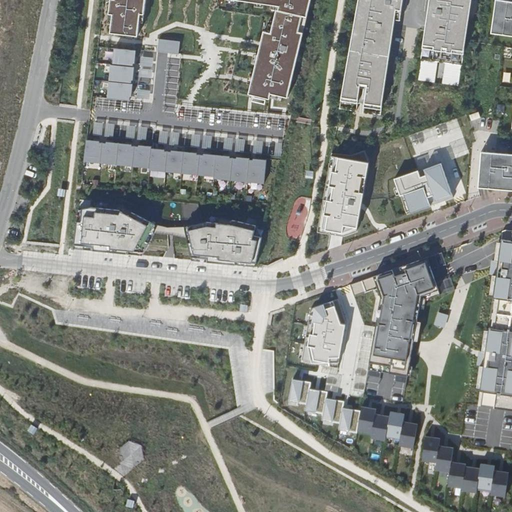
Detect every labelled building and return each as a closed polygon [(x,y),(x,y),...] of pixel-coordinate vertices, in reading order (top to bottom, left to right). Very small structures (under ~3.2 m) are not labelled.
[(110,0),(109,14),(113,14),(112,24),(111,33),(138,36),(140,22),(141,14),(144,14),(145,0),(110,0)] [(288,97),(310,0),(240,0),(255,2),(264,3),(271,4),(279,6),(279,9),(276,9),(273,24),(271,32),(267,31),(264,31),(258,54),(256,63),(253,75),(251,84),(249,94),(270,99),(271,93),(288,97)] [(395,14),(400,15),(402,0),(358,0),(339,108),(356,111),(357,103),(364,104),(363,112),(380,114),(394,19),(395,14)] [(461,65),(470,0),(428,0),(420,59),(437,61),(445,63),(461,65)] [(511,1),(504,0),(500,0),(500,4),(495,3),(491,28),(496,29),(496,33),(511,35),(511,1)] [(199,57),(201,44),(180,41),(178,54),(199,57)] [(136,50),(114,48),(113,65),(133,67),(133,63),(135,63),(136,50)] [(433,82),(437,61),(420,59),(417,79),(433,82)] [(461,65),(445,63),(442,83),(458,85),(461,65)] [(113,65),(111,65),(109,81),(131,84),(132,80),(133,80),(134,67),(133,67),(113,65)] [(109,81),(107,98),(130,100),(130,96),(131,97),(133,84),(131,84),(109,81)] [(478,112),(469,115),(471,121),(480,118),(478,112)] [(84,161),(101,163),(103,143),(99,142),(100,141),(87,140),(84,161)] [(103,143),(101,163),(117,165),(119,143),(106,142),(106,143),(103,143)] [(119,143),(117,165),(133,166),(135,146),(132,146),(132,144),(119,143)] [(135,146),(133,166),(150,168),(152,148),(152,146),(139,145),(139,146),(135,146)] [(150,168),(150,170),(166,172),(168,151),(165,151),(165,149),(152,148),(150,168)] [(166,172),(182,173),(184,151),(172,150),(171,152),(168,151),(166,172)] [(332,153),(318,232),(343,236),(357,231),(369,162),(364,150),(351,155),(332,153)] [(182,173),(198,175),(200,154),(197,154),(197,153),(184,151),(182,173)] [(511,153),(481,151),(478,188),(511,190),(511,153)] [(200,154),(198,175),(214,177),(217,155),(204,153),(204,155),(200,154)] [(214,178),(231,180),(233,158),(230,157),(230,156),(217,155),(214,177),(214,178)] [(231,180),(248,182),(250,160),(250,158),(237,157),(237,158),(233,158),(231,180)] [(250,160),(248,182),(264,183),(267,160),(253,158),(253,160),(250,160)] [(404,194),(410,212),(453,197),(441,162),(418,170),(418,169),(394,178),(397,187),(400,194),(400,195),(404,194)] [(404,194),(400,195),(407,214),(410,212),(404,194)] [(78,210),(74,249),(142,255),(154,233),(171,235),(187,238),(192,260),(255,267),(262,237),(254,235),(256,225),(233,220),(231,224),(219,223),(207,222),(184,227),(168,227),(155,224),(132,212),(130,215),(120,210),(91,207),(78,210)] [(132,212),(122,207),(120,210),(130,215),(132,212)] [(480,388),(478,406),(511,410),(511,230),(505,230),(502,231),(501,242),(498,261),(494,261),(492,260),(490,275),(492,275),(496,275),(493,294),(488,330),(485,352),(482,352),(480,351),(478,365),(480,366),(483,366),(480,388)] [(427,257),(431,269),(446,264),(442,252),(427,257)] [(427,257),(350,284),(354,296),(373,289),(377,288),(381,298),(377,321),(368,369),(381,371),(394,374),(407,376),(407,375),(409,365),(414,340),(417,321),(420,308),(420,302),(426,300),(440,295),(436,283),(431,269),(427,257)] [(450,277),(436,283),(440,295),(455,290),(450,277)] [(377,321),(381,298),(377,288),(373,289),(376,298),(372,320),(377,321)] [(312,308),(302,361),(338,368),(346,322),(339,299),(312,308)] [(443,328),(448,315),(439,312),(435,325),(443,328)] [(381,371),(368,369),(366,382),(379,384),(381,371)] [(405,390),(407,376),(394,374),(392,388),(405,390)] [(339,430),(357,433),(361,411),(343,407),(344,401),(327,398),(328,392),(310,389),(311,382),(293,379),(289,401),(307,404),(306,411),(323,414),(322,420),(340,423),(339,430)] [(376,414),(377,409),(362,406),(358,430),(372,433),(371,438),(386,441),(387,436),(401,438),(400,446),(414,448),(418,424),(404,422),(405,414),(391,412),(390,417),(376,414)] [(441,438),(426,436),(423,461),(437,463),(436,470),(451,472),(449,486),(463,488),(463,491),(477,493),(478,488),(492,490),(491,495),(506,497),(509,473),(495,471),(496,466),(481,464),(481,469),(466,467),(467,464),(452,462),(454,448),(440,446),(441,438)]
